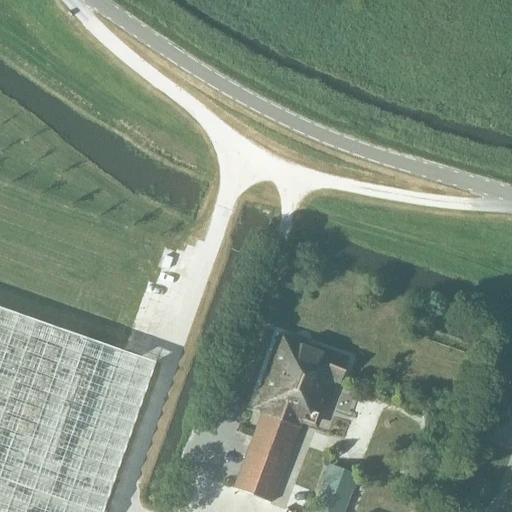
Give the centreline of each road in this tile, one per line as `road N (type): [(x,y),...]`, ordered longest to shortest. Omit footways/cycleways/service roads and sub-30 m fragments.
road 1 (unclassified): [(511,197),(310,132),(232,93),(89,0)]
road 2 (unknown): [(234,144),(132,511)]
